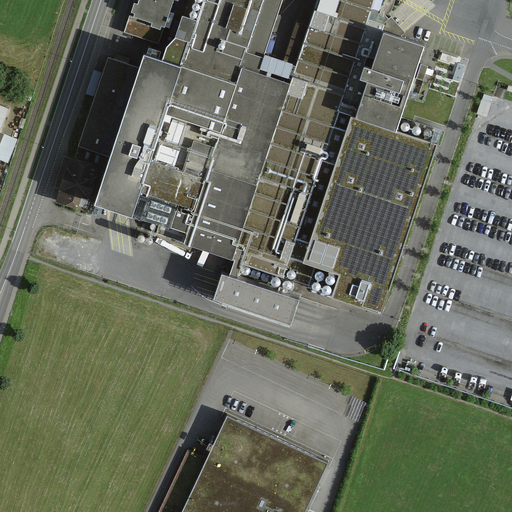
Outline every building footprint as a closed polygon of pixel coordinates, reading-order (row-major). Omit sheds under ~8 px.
[(173,0),(139,0),(133,17),(164,28),(173,0)] [(203,0),(133,214),(159,222),(155,234),(212,252),(233,260),(228,274),(223,272),(213,301),(291,326),(300,299),(280,292),(340,110),(399,130),(428,43),(388,30),(397,0),(319,0),(293,83),(273,76),(261,72),(284,0),(203,0)] [(139,69),(109,59),(75,160),(68,157),(54,202),(94,215),(108,172),(118,175),(124,158),(111,154),(139,69)] [(0,134),(10,111),(0,107),(0,134)] [(0,134),(0,160),(8,164),(17,141),(0,134)] [(490,176),(495,156),(482,153),(477,173),(490,176)] [(416,329),(435,335),(445,306),(426,300),(416,329)] [(227,410),(179,511),(299,511),(325,456),(227,410)]
